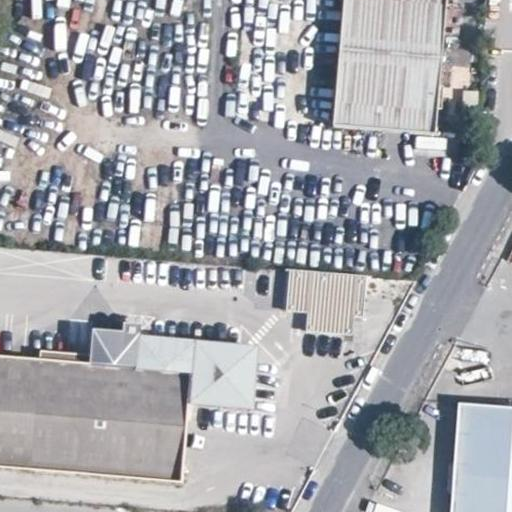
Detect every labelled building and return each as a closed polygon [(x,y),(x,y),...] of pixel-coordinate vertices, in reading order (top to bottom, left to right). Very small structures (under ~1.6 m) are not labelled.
[(345,0),(334,128),(436,136),(447,0),(345,0)] [(364,280),(306,275),(288,273),(284,314),(306,316),(304,335),(349,338),(351,320),(360,320),(364,280)] [(248,349),(233,345),(139,338),(140,327),(124,326),(124,336),(94,333),(92,357),(91,366),(40,362),(0,359),(0,469),(185,484),(191,405),(254,410),(257,371),(257,361),(256,360),(256,358),(255,356),(254,354),(253,353),(248,349)] [(257,371),(259,347),(233,345),(248,349),(253,353),(254,354),(255,356),(256,358),(256,360),(257,361),(257,371)] [(91,366),(92,357),(41,353),(40,362),(91,366)] [(511,511),(511,407),(486,406),(466,406),(462,453),(458,511),(511,511)]
